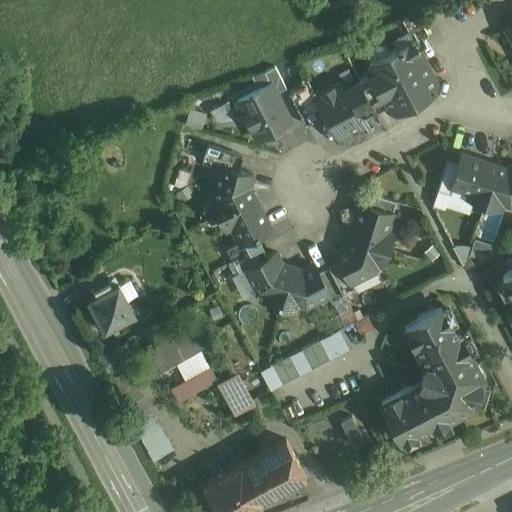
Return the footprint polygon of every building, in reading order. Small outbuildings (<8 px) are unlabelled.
[(328,0),(341,15),(344,12),(347,16),(351,12),(348,9),(359,0),(328,0)] [(347,16),(343,19),(350,27),(373,8),(367,0),(351,12),(347,16)] [(418,14),(403,19),(408,31),(414,32),(418,39),(428,34),(418,14)] [(414,40),(371,63),(368,73),(370,76),(359,82),(375,112),(386,106),(388,110),(397,113),(434,93),(437,84),(414,40)] [(286,88),(275,66),(265,72),(271,83),(276,93),(286,88)] [(359,81),(343,90),(339,82),(316,94),(315,95),(325,114),(338,139),(362,126),(359,120),(375,112),(359,82),(359,81)] [(316,94),(310,82),(289,92),(306,124),(325,114),(315,95),(316,94)] [(271,83),(237,100),(257,139),(268,133),(270,136),(275,138),(280,135),(281,130),(280,127),(291,121),(276,93),(271,83)] [(242,155),(208,145),(203,161),(213,164),(213,163),(238,170),(242,155)] [(496,165),(462,154),(459,163),(452,186),(453,187),(470,192),(468,198),(484,203),(496,165)] [(448,160),(438,190),(451,194),(453,187),(452,186),(459,163),(448,160)] [(238,170),(213,163),(213,164),(209,177),(216,179),(212,190),(216,198),(211,200),(218,215),(254,197),(249,187),(253,175),(238,170)] [(511,165),(507,168),(496,165),(484,203),(500,208),(502,202),(510,204),(511,203),(511,165)] [(397,201),(362,191),(358,204),(360,204),(361,203),(393,213),(397,201)] [(254,197),(218,215),(226,230),(232,227),(240,243),(241,244),(257,236),(271,229),(254,197)] [(393,213),(361,203),(360,204),(350,237),(388,249),(393,233),(387,231),(393,213)] [(240,243),(228,249),(234,262),(262,246),(257,236),(241,244),(240,243)] [(388,249),(350,237),(347,248),(336,253),(340,261),(351,283),(352,282),(375,271),(377,263),(383,265),(388,249)] [(262,246),(234,262),(240,273),(247,270),(246,268),(268,257),(262,246)] [(268,257),(246,268),(247,270),(259,292),(267,294),(265,301),(280,306),(293,267),(282,264),(276,253),(268,257)] [(351,283),(340,261),(329,267),(344,295),(356,289),(352,282),(351,283)] [(314,265),(303,271),(293,267),(280,306),(297,311),(299,304),(306,307),(329,295),(330,295),(319,273),(314,265)] [(344,295),(329,267),(319,273),(330,295),(329,295),(332,302),(344,295)] [(511,270),(503,276),(511,293),(511,270)] [(135,312),(118,282),(112,285),(109,280),(94,288),(97,294),(88,298),(97,314),(96,315),(94,319),(98,325),(102,326),(103,325),(105,328),(135,312)] [(457,337),(442,307),(405,327),(425,366),(420,382),(381,403),(401,440),(430,424),(432,428),(474,406),(483,377),(461,334),(457,337)] [(178,398),(220,379),(194,322),(149,343),(161,371),(179,363),(185,378),(172,384),(178,398)] [(332,334),(301,350),(312,370),(342,354),(332,334)] [(301,350),(271,366),(281,386),(312,370),(301,350)] [(237,377),(223,384),(224,387),(236,407),(236,408),(249,401),(237,377)] [(140,386),(120,398),(126,408),(145,396),(146,396),(140,386)] [(236,407),(224,387),(209,395),(221,416),(236,407)] [(145,396),(126,408),(125,409),(132,419),(151,407),(152,407),(145,396)] [(132,419),(131,419),(137,429),(156,418),(157,417),(151,407),(132,419)] [(352,416),(341,421),(354,445),(364,440),(352,416)] [(137,429),(137,430),(143,440),(162,428),(163,428),(156,418),(137,429)] [(143,440),(142,440),(149,450),(168,439),(168,438),(162,428),(143,440)] [(149,450),(148,451),(154,461),(174,449),(173,447),(168,439),(149,450)] [(286,440),(272,448),(270,444),(259,450),(261,454),(240,465),(259,501),(260,500),(305,475),(286,440)] [(240,465),(203,485),(217,511),(242,511),(261,502),(260,500),(259,501),(240,465)]
